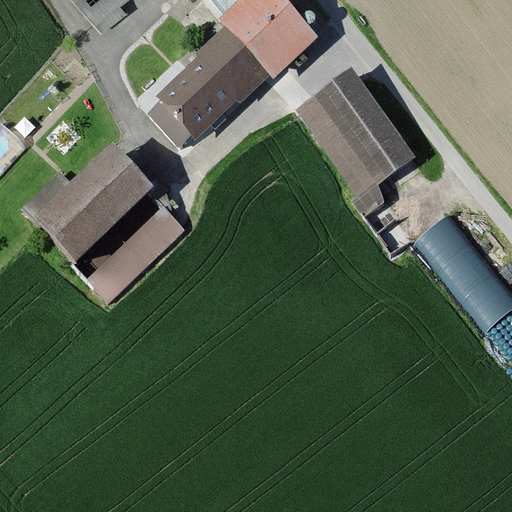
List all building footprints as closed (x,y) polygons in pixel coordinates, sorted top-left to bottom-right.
[(124,0),(78,0),(102,29),(125,10),(120,4),(124,0)] [(309,41),(271,0),(256,0),(223,30),(229,36),(154,104),(158,108),(148,118),(178,151),(191,140),(195,144),(309,41)] [(354,79),(300,116),(342,176),(360,200),(352,205),(391,260),(406,248),(411,244),(377,191),(415,165),(357,83),(354,79)] [(65,122),(48,138),(64,154),(80,138),(65,122)] [(153,199),(115,156),(61,205),(47,190),(23,213),(40,232),(75,269),(153,199)] [(163,211),(87,284),(108,305),(183,232),(180,229),(163,211)] [(511,293),(452,218),(414,248),(484,336),(511,313),(511,293)]
